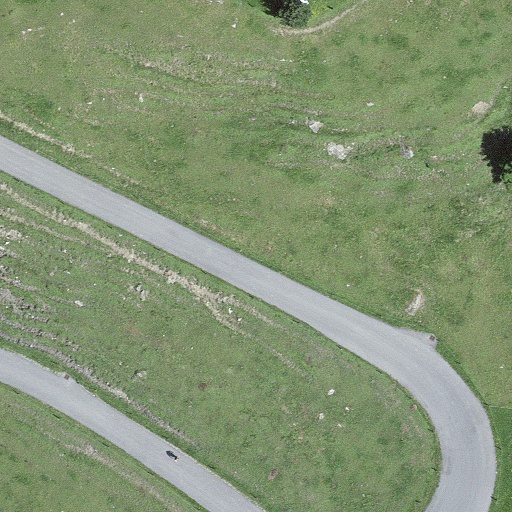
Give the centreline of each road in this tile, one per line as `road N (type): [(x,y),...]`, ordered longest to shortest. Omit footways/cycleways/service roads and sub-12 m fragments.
road 1 (track): [(0,152),(419,367),(466,429),(462,511)]
road 2 (track): [(238,511),(60,393),(0,371)]
